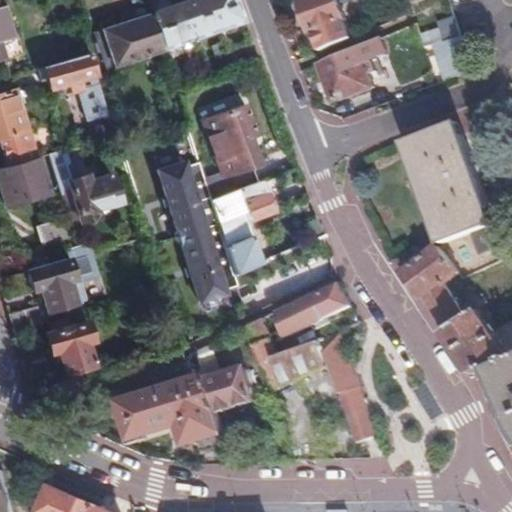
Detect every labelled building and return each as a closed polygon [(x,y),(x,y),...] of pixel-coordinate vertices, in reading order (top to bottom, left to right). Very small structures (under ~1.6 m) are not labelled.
[(184,0),(149,12),(160,49),(242,22),(234,0),(184,0)] [(302,0),(314,29),(316,29),(324,47),(352,35),(345,17),(351,14),(345,0),(302,0)] [(160,49),(149,12),(130,19),(125,15),(121,17),(120,21),(91,32),(103,68),(160,49)] [(425,48),(438,44),(452,40),(448,28),(421,37),(425,48)] [(390,47),(386,36),(374,41),(377,52),(390,47)] [(438,44),(450,79),(475,70),(463,36),(452,40),(438,44)] [(76,57),(84,54),(82,47),(73,50),(76,57)] [(359,47),(321,62),(337,98),(373,83),(369,70),(375,67),(372,58),(364,61),(359,47)] [(35,69),(36,75),(38,81),(45,80),(48,89),(66,84),(69,94),(78,92),(88,123),(108,116),(95,76),(88,53),(84,54),(76,57),(35,69)] [(10,91),(0,94),(0,161),(2,167),(30,159),(10,91)] [(199,120),(225,193),(256,182),(251,168),(255,166),(245,141),(256,136),(244,103),(199,120)] [(405,142),(444,243),(472,232),(483,253),(504,243),(496,223),(498,222),(480,176),(489,172),(485,161),(475,165),(458,121),(405,142)] [(2,167),(0,167),(0,207),(45,193),(33,158),(30,159),(2,167)] [(234,282),(230,270),(224,250),(215,221),(208,199),(205,191),(195,160),(183,164),(181,159),(154,168),(196,299),(223,290),(222,285),(234,282)] [(116,202),(107,175),(84,182),(81,176),(62,182),(66,194),(58,197),(64,218),(65,221),(74,218),(75,223),(95,217),(93,210),(116,202)] [(225,193),(208,199),(215,221),(239,212),(246,209),(250,220),(269,213),(259,181),(256,182),(225,193)] [(215,221),(224,250),(230,270),(256,260),(239,212),(215,221)] [(65,221),(64,218),(36,227),(42,246),(69,238),(65,221)] [(445,332),(473,375),(488,368),(511,357),(511,324),(499,330),(482,306),(470,313),(449,281),(464,270),(442,247),(432,251),(411,266),(403,271),(420,296),(423,296),(447,330),(445,332)] [(71,278),(65,259),(25,271),(31,291),(38,289),(44,310),(72,301),(65,280),(71,278)] [(326,312),(375,380),(412,353),(363,285),(326,312)] [(12,332),(40,323),(35,308),(7,315),(12,332)] [(90,337),(84,321),(43,334),(49,351),(56,349),(63,371),(91,362),(84,340),(90,337)] [(221,368),(211,341),(198,348),(206,372),(219,412),(258,398),(245,360),(221,368)] [(511,357),(488,368),(511,418),(511,357)] [(229,444),(219,412),(206,372),(123,400),(137,437),(184,422),(190,442),(200,439),(204,452),(229,444)] [(55,400),(85,389),(78,375),(50,387),(55,400)] [(0,511),(15,511),(3,471),(0,471),(0,511)] [(112,511),(51,489),(47,499),(43,510),(42,511),(112,511)] [(43,510),(47,499),(40,496),(35,507),(43,510)]
